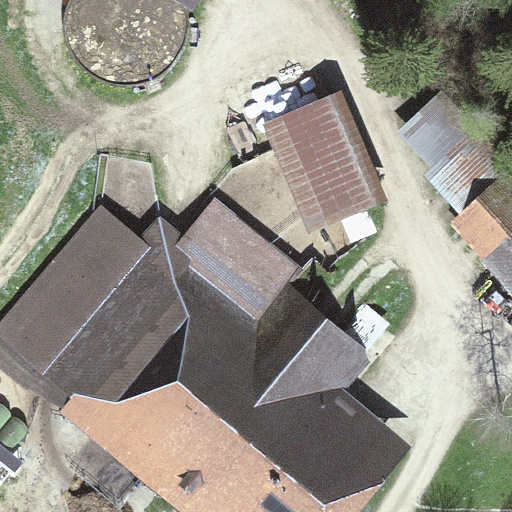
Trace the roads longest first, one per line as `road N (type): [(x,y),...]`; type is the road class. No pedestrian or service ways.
road 1 (track): [(511,343),(285,0)]
road 2 (track): [(511,365),(488,372),(463,395),(403,511)]
